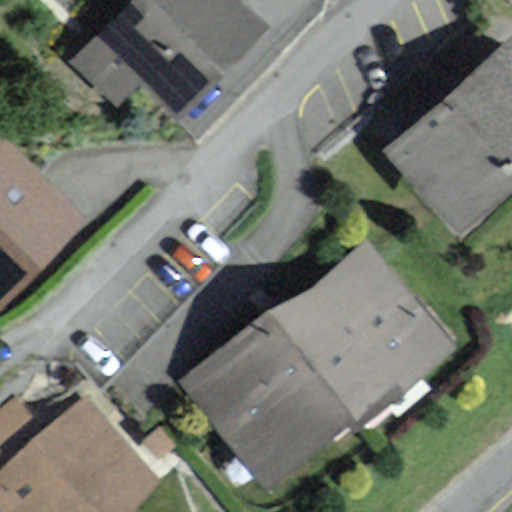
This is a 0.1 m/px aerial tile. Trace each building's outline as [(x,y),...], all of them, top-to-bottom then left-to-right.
[(274,25),(247,0),(130,0),(74,60),(125,107),(148,83),(186,118),(274,25)] [(511,187),(511,36),(389,147),(464,231),(511,187)] [(0,306),(88,215),(0,131),(0,306)] [(459,353),(364,233),(175,382),(271,502),(459,353)] [(127,511),(163,482),(88,393),(10,458),(0,446),(0,505),(5,511),(127,511)]
